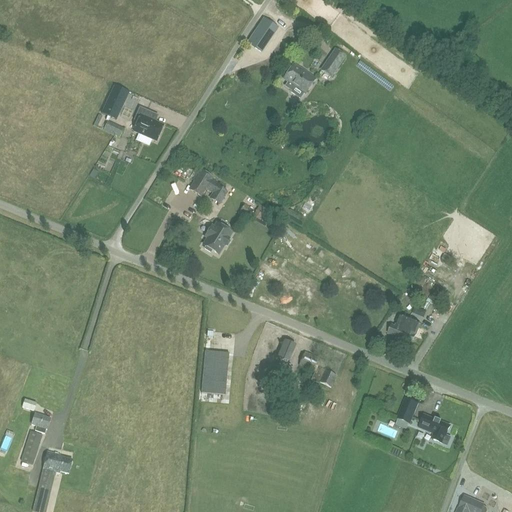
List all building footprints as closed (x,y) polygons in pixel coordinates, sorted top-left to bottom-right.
[(263,19),(247,43),(260,52),(277,28),(263,19)] [(322,73),(332,80),(346,59),(336,52),(322,73)] [(366,54),(363,57),(378,70),(381,66),(366,54)] [(294,67),(284,81),(289,84),(286,88),(292,93),(291,94),(300,101),(304,95),(306,96),(316,82),(294,67)] [(113,85),(100,113),(115,120),(128,92),(113,85)] [(139,107),(133,121),(137,122),(133,131),(139,134),(136,140),(149,146),(151,139),(156,141),(163,125),(154,122),(157,115),(139,107)] [(122,129),(107,122),(103,130),(119,137),(122,129)] [(223,190),(224,188),(219,184),(218,186),(210,181),(212,178),(199,170),(193,181),(194,182),(189,190),(199,197),(205,189),(212,193),(215,195),(219,190),(222,192),(223,190)] [(215,195),(212,193),(209,197),(219,203),(226,192),(223,190),(222,192),(219,190),(215,195)] [(302,212),(312,199),(307,195),(297,209),(302,212)] [(252,211),(244,205),(240,211),(248,217),(252,211)] [(259,206),(253,217),(263,223),(270,212),(259,206)] [(214,228),(211,226),(204,237),(207,239),(203,246),(205,247),(204,250),(210,253),(212,251),(218,255),(223,246),(225,246),(228,240),(229,240),(227,239),(231,233),(216,224),(214,228)] [(415,291),(428,299),(434,289),(429,287),(432,283),(419,275),(413,285),(417,287),(415,291)] [(452,283),(447,290),(453,294),(458,286),(452,283)] [(435,286),(434,289),(428,299),(435,303),(443,291),(435,286)] [(412,314),(418,316),(420,310),(415,307),(412,314)] [(419,324),(413,322),(400,316),(395,327),(391,325),(388,334),(411,343),(419,324)] [(278,353),(291,357),(297,342),(284,338),(278,353)] [(200,393),(224,395),(228,353),(204,351),(200,393)] [(303,360),(312,365),(314,361),(305,356),(303,360)] [(286,370),(284,376),(288,377),(287,378),(299,382),(296,389),(304,392),(308,379),(301,376),(300,379),(297,378),(299,372),(293,370),(293,372),(286,370)] [(325,384),(332,386),(336,373),(329,371),(325,384)] [(331,419),(342,424),(351,402),(340,397),(331,419)] [(24,399),(21,408),(33,411),(36,403),(24,399)] [(405,399),(397,418),(410,424),(418,404),(405,399)] [(36,427),(35,431),(44,435),(45,430),(47,430),(50,419),(34,413),(30,425),(36,427)] [(447,446),(451,437),(446,436),(450,426),(424,416),(419,428),(436,435),(433,440),(447,446)] [(33,466),(42,436),(30,432),(20,462),(33,466)] [(59,457),(59,456),(46,452),(42,469),(55,472),(59,473),(60,472),(68,474),(72,460),(59,457)] [(42,469),(31,511),(45,511),(55,472),(42,469)] [(486,507),(483,506),(484,505),(464,497),(457,511),(486,511),(487,511),(487,509),(486,507)]
